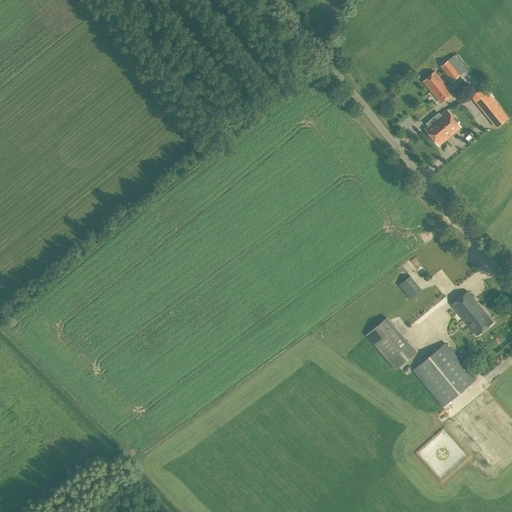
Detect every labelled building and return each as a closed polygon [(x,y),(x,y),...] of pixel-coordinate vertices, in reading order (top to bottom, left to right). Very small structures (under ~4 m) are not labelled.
[(441,66),(452,81),(466,70),(454,55),(441,66)] [(441,103),(453,94),(435,72),(423,81),(441,103)] [(496,129),(509,118),(483,86),(470,97),(496,129)] [(391,90),(383,98),(390,105),(398,98),(391,90)] [(439,145),(461,127),(447,110),(441,115),(439,113),(426,123),(428,126),(425,128),(439,145)] [(460,252),(447,235),(443,238),(442,236),(415,256),(430,275),(460,252)] [(409,299),(421,290),(410,276),(398,285),(409,299)] [(433,290),(439,286),(435,280),(429,284),(433,290)] [(410,329),(451,299),(443,289),(403,319),(410,329)] [(477,336),(493,323),(467,291),(451,304),(477,336)] [(395,369),(415,352),(386,318),(366,335),(395,369)] [(443,406),(475,380),(445,343),(413,370),(443,406)] [(404,381),(415,378),(413,371),(402,374),(404,381)] [(478,445),(486,441),(480,430),(472,434),(478,445)] [(490,461),(503,451),(496,441),(483,450),(490,461)]
